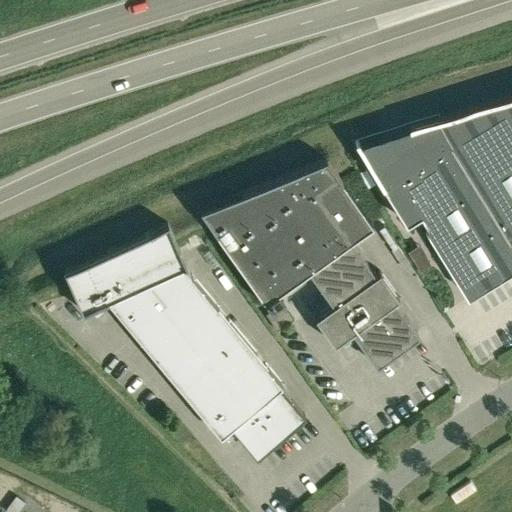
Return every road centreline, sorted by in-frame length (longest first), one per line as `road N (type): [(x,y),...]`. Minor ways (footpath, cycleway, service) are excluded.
road 1 (trunk): [(0,201),(184,111),(470,0)]
road 2 (trunk): [(0,121),(386,0)]
road 3 (unclassified): [(354,508),(511,395)]
road 4 (trunk): [(184,0),(0,59)]
